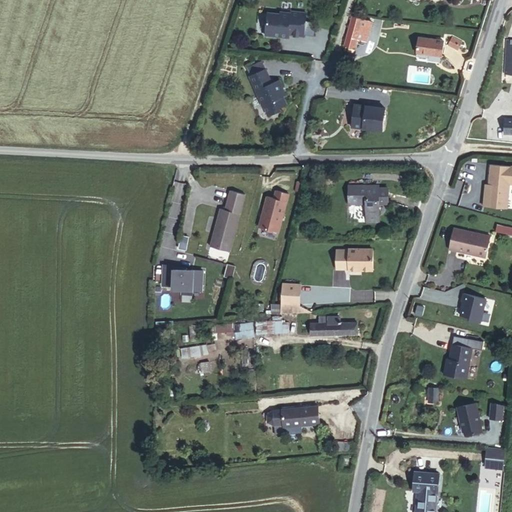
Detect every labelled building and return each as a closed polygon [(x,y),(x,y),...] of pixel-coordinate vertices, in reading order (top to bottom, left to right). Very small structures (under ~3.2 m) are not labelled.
[(279,8),(267,7),(264,32),(283,33),(283,32),(293,33),(293,31),(308,33),(311,8),(290,6),(289,7),(279,6),(279,8)] [(356,14),(348,44),(358,46),(360,37),(369,39),(375,18),(356,14)] [(309,31),(319,32),(320,18),(310,17),(309,31)] [(447,38),(444,46),(454,49),(456,43),(447,38)] [(439,59),(441,44),(417,39),(414,54),(439,59)] [(511,52),(504,52),(503,75),(511,75),(511,52)] [(253,73),(268,67),(264,60),(250,66),(253,73)] [(266,101),(271,112),(283,107),(282,104),(289,101),(285,92),(287,91),(281,78),(274,81),(268,67),(253,73),(261,90),(260,91),(265,102),(266,101)] [(355,123),(386,128),(389,106),(359,101),(355,123)] [(337,183),(337,173),(324,173),(324,183),(337,183)] [(385,184),(355,184),(354,205),(374,205),(374,225),(390,226),(390,206),(401,207),(402,188),(385,188),(385,184)] [(251,192),(237,188),(231,207),(226,206),(215,244),(235,249),(251,192)] [(262,222),(283,228),(292,197),(271,191),(262,222)] [(484,253),(490,234),(453,224),(448,243),(484,253)] [(496,233),(511,234),(511,226),(497,225),(496,233)] [(227,259),(230,251),(209,245),(207,254),(227,259)] [(348,267),(372,269),(372,248),(349,247),(348,267)] [(203,289),(204,267),(162,265),(161,287),(203,289)] [(283,301),(299,302),(301,282),(285,280),(283,301)] [(270,311),(279,311),(279,302),(270,302),(270,311)] [(321,321),(334,321),(335,312),(321,312),(321,321)] [(255,333),(288,332),(288,319),(255,320),(255,333)] [(357,320),(334,321),(321,321),(312,321),(312,336),(357,336),(357,320)] [(253,321),(214,323),(215,331),(234,331),(234,338),(253,337),(253,321)] [(443,376),(463,380),(470,348),(452,344),(449,360),(446,359),(443,376)] [(205,354),(204,347),(178,349),(178,355),(205,354)] [(276,405),(305,402),(305,397),(276,400),(276,405)] [(323,414),(321,400),(305,402),(276,405),(270,409),(271,415),(277,417),(286,416),(286,418),(323,414)] [(472,402),(454,406),(458,427),(463,431),(476,428),(472,402)] [(502,418),(503,403),(490,402),(489,418),(502,418)] [(497,443),(480,442),(478,457),(496,459),(497,443)] [(433,511),(439,474),(413,472),(411,487),(417,489),(415,510),(431,511),(433,511)]
